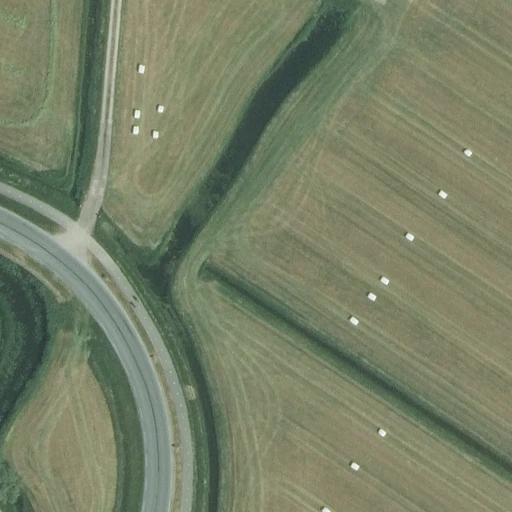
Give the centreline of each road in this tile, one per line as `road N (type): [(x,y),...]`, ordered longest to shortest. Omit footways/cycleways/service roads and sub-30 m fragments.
road 1 (tertiary): [(155,511),(155,417),(114,318),(63,263),(0,222)]
road 2 (track): [(63,263),(101,171),(118,0)]
